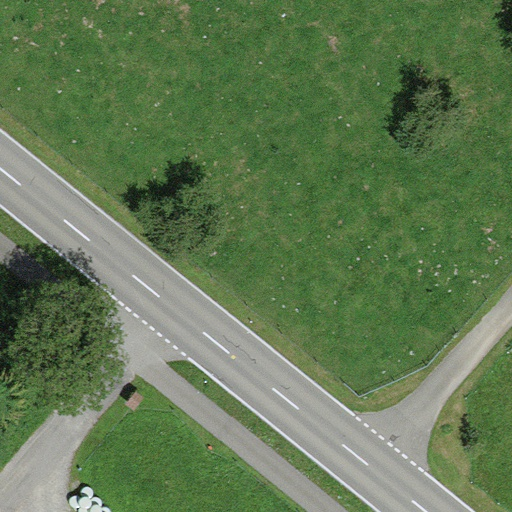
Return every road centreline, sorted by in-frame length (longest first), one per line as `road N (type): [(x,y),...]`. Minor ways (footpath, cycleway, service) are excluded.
road 1 (track): [(338,511),(0,230)]
road 2 (tertiary): [(0,160),(279,384)]
road 3 (track): [(0,482),(163,291)]
road 4 (tertiary): [(436,511),(279,384)]
